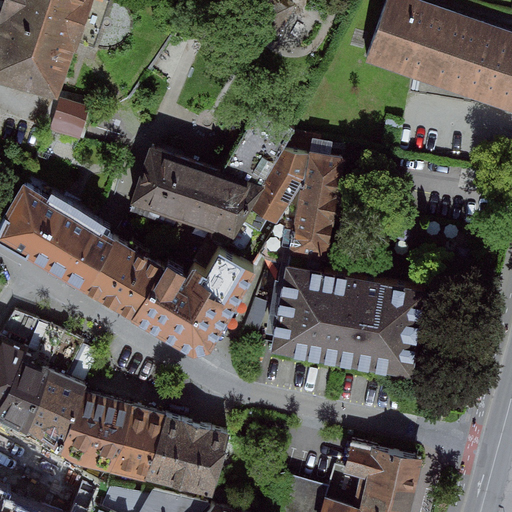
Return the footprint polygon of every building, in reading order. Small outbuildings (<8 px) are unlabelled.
[(6,17),(0,35),(0,74),(57,93),(74,39),(77,40),(90,0),(7,0),(2,16),(6,17)] [(296,4),(288,0),(258,0),(249,18),(279,34),(296,4)] [(511,33),(417,0),(387,0),(367,57),(511,106),(511,33)] [(61,97),(52,128),(81,137),(90,106),(61,97)] [(261,105),(222,171),(261,183),(284,145),(292,131),(296,125),(261,105)] [(323,137),(292,131),(284,145),(311,150),(320,151),(323,137)] [(261,183),(228,239),(224,246),(241,255),(256,230),(255,228),(257,224),(261,227),(269,214),(279,220),(285,212),(305,181),(311,150),(284,145),(261,183)] [(222,171),(153,146),(132,209),(174,223),(178,211),(216,225),(212,232),(228,239),(261,183),(222,171)] [(279,220),(264,246),(269,249),(273,244),(329,255),(347,156),(320,151),(311,150),(305,181),(299,215),(285,212),(279,220)] [(79,276),(88,281),(115,234),(106,229),(101,226),(105,219),(98,215),(54,189),(50,195),(26,181),(8,212),(7,211),(0,224),(0,233),(28,249),(29,248),(79,276)] [(224,246),(228,239),(212,232),(211,232),(196,258),(197,261),(208,268),(221,244),(224,246)] [(88,281),(136,310),(163,263),(115,234),(88,281)] [(136,310),(195,344),(210,341),(255,263),(241,255),(224,246),(221,244),(208,268),(197,261),(186,276),(163,263),(136,310)] [(412,366),(426,286),(289,262),(275,342),(412,366)] [(18,307),(3,334),(27,345),(41,318),(18,307)] [(51,323),(33,360),(45,366),(66,328),(51,323)] [(85,339),(66,328),(45,366),(27,424),(64,447),(84,389),(85,381),(65,374),(85,339)] [(27,345),(3,334),(0,338),(0,401),(25,350),(27,345)] [(30,353),(25,350),(0,401),(0,408),(27,424),(45,366),(33,360),(28,358),(30,353)] [(129,401),(84,389),(64,447),(78,456),(108,464),(129,401)] [(167,412),(129,401),(108,464),(149,472),(167,412)] [(227,430),(167,412),(149,472),(205,486),(206,489),(209,490),(210,487),(214,488),(227,430)] [(0,461),(50,485),(63,458),(0,427),(0,461)] [(403,511),(418,454),(379,446),(380,444),(354,438),(347,468),(371,475),(364,507),(327,496),(325,496),(321,511),(403,511)] [(321,511),(325,496),(327,496),(329,488),(270,473),(263,504),(289,511),(321,511)] [(154,488),(141,511),(199,511),(209,501),(154,488)] [(0,511),(47,511),(0,493),(0,511)] [(87,511),(134,511),(95,496),(87,511)] [(247,511),(213,502),(202,511),(247,511)]
